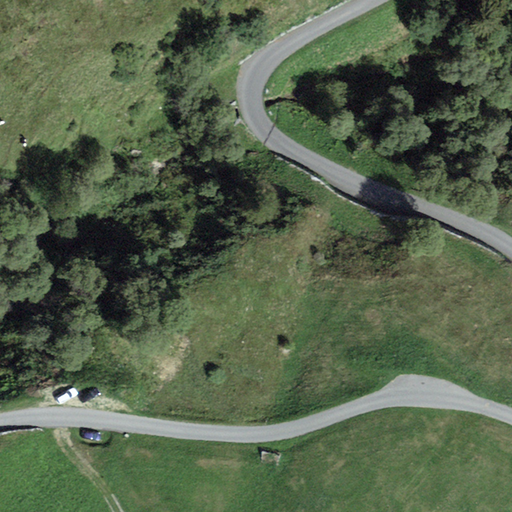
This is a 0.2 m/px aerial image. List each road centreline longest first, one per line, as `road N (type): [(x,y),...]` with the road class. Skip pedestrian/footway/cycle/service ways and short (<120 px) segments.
road 1 (unclassified): [(511,419),(421,396),(250,436),(41,417),(0,423)]
road 2 (unclassified): [(373,0),(269,64),(255,92),(258,117),(274,138),(360,185),(511,249)]
